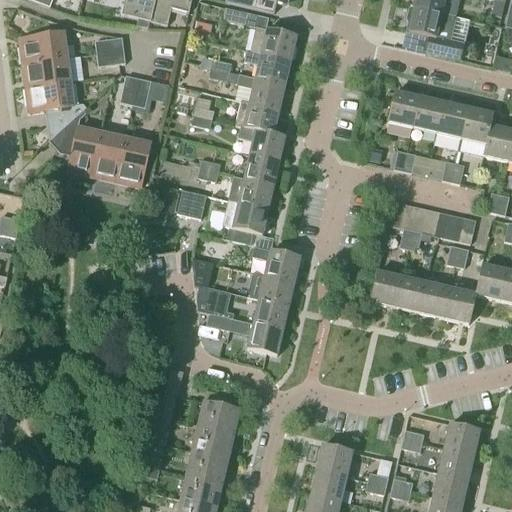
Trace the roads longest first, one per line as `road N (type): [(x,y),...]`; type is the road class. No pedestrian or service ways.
road 1 (residential): [(282,408),(309,392),(377,410),(511,376)]
road 2 (residential): [(282,408),(258,382),(189,360),(178,287)]
road 3 (residential): [(511,86),(353,51)]
road 4 (residential): [(342,178),(326,144),(331,80),(353,51)]
road 5 (residential): [(472,208),(342,178)]
